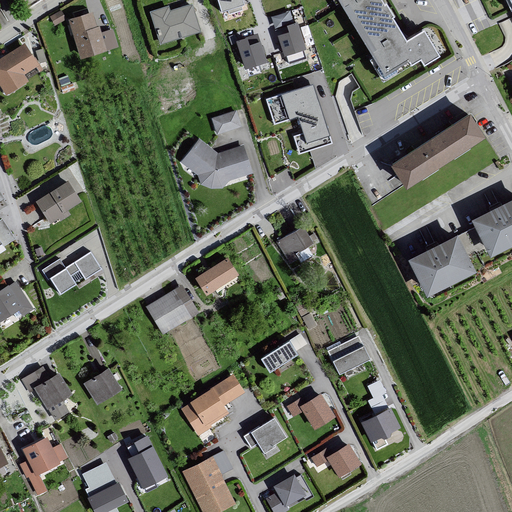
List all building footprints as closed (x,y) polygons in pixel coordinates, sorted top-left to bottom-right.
[(218,0),(222,12),(244,5),(242,0),(218,0)] [(340,0),(384,73),(408,59),(411,65),(421,59),(424,64),(439,56),(424,31),(406,42),(381,0),(340,0)] [(200,34),(190,5),(170,11),(168,8),(149,14),(159,47),(200,34)] [(61,10),(50,16),(55,25),(65,19),(61,10)] [(92,12),(68,19),(80,59),(119,47),(114,29),(113,28),(101,31),(100,26),(96,26),(92,12)] [(288,31),(278,34),(284,55),(306,48),(297,22),(286,25),(288,31)] [(257,33),(236,40),(245,68),(266,61),(257,33)] [(25,41),(0,57),(0,84),(6,94),(28,81),(27,79),(43,69),(25,41)] [(186,74),(157,82),(163,102),(192,93),(186,74)] [(313,83),(266,98),(274,125),(298,117),(304,133),(294,136),(300,153),(332,143),(313,83)] [(236,109),(212,117),(217,134),(241,126),(236,109)] [(485,136),(469,112),(390,163),(405,187),(485,136)] [(252,174),(244,147),(217,155),(199,140),(181,164),(196,178),(201,187),(212,190),(223,190),(230,181),(252,174)] [(81,202),(68,181),(36,201),(51,224),(60,219),(61,221),(70,215),(67,211),(81,202)] [(511,199),(472,218),(489,256),(511,245),(511,199)] [(2,217),(0,218),(0,244),(2,243),(4,246),(16,238),(2,217)] [(312,243),(301,225),(276,241),(290,264),(301,257),(298,251),(312,243)] [(456,235),(407,259),(425,297),(475,273),(456,235)] [(100,268),(90,252),(65,268),(58,257),(40,268),(47,279),(50,278),(59,293),(76,283),(70,274),(78,269),(84,278),(100,268)] [(238,275),(227,257),(195,277),(207,295),(238,275)] [(17,281),(0,290),(0,320),(20,309),(23,315),(34,309),(17,281)] [(180,286),(145,308),(162,336),(170,331),(194,317),(199,314),(180,286)] [(359,336),(327,351),(338,375),(370,360),(359,336)] [(287,343),(260,359),(269,373),(296,356),(287,343)] [(43,368),(21,381),(30,393),(35,391),(53,422),(67,417),(62,402),(69,396),(57,375),(47,379),(43,368)] [(106,370),(82,384),(97,407),(119,391),(106,370)] [(243,392),(233,376),(189,404),(189,406),(179,411),(197,437),(228,415),(222,408),(243,392)] [(335,417),(320,393),(305,403),(299,407),(302,411),(314,430),(335,417)] [(299,407),(305,403),(301,397),(286,406),(293,417),(302,411),(299,407)] [(390,409),(360,423),(370,444),(400,430),(390,409)] [(286,438),(273,417),(241,437),(250,450),(257,446),(263,454),(273,446),(286,438)] [(53,445),(48,434),(21,447),(27,459),(19,463),(25,476),(28,476),(37,495),(46,490),(37,472),(69,457),(61,441),(53,445)] [(168,477),(148,434),(134,440),(140,453),(129,458),(143,488),(168,477)] [(361,464),(349,444),(330,454),(328,456),(330,459),(339,476),(361,464)] [(0,445),(0,466),(8,463),(0,445)] [(328,456),(330,454),(326,448),(312,457),(318,467),(330,459),(328,456)] [(224,450),(183,471),(203,511),(216,511),(236,502),(222,474),(233,468),(224,450)] [(116,483),(106,461),(81,472),(88,487),(84,489),(94,511),(105,511),(129,502),(119,482),(116,483)] [(294,474),(272,486),(275,492),(265,497),(273,511),(283,511),(286,511),(284,506),(305,495),(294,474)]
